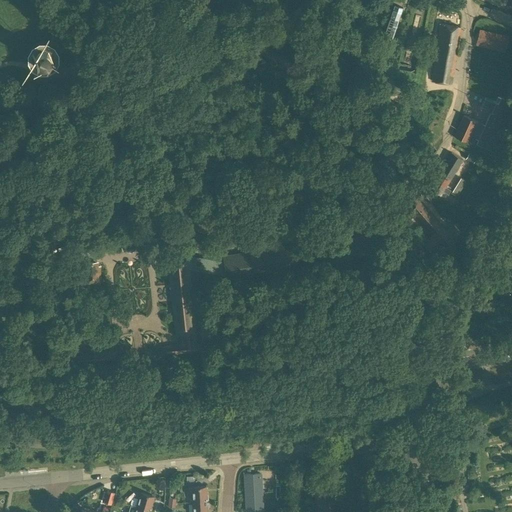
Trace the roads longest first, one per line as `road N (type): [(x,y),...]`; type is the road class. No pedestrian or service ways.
road 1 (secondary): [(0,407),(436,362)]
road 2 (residential): [(229,459),(416,443)]
road 3 (unclassified): [(511,186),(453,360)]
road 4 (residential): [(59,477),(229,459)]
